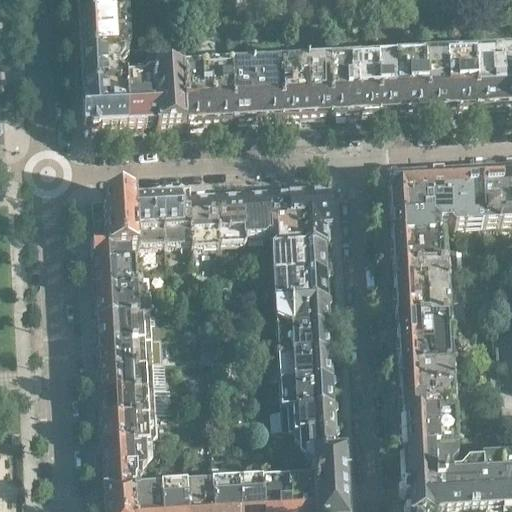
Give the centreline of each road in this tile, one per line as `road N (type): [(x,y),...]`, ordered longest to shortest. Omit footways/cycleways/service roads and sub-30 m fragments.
road 1 (residential): [(371,511),(353,160)]
road 2 (residential): [(63,511),(45,177)]
road 3 (residential): [(353,160),(45,177)]
road 4 (residential): [(45,170),(39,0)]
road 5 (residential): [(511,151),(353,160)]
